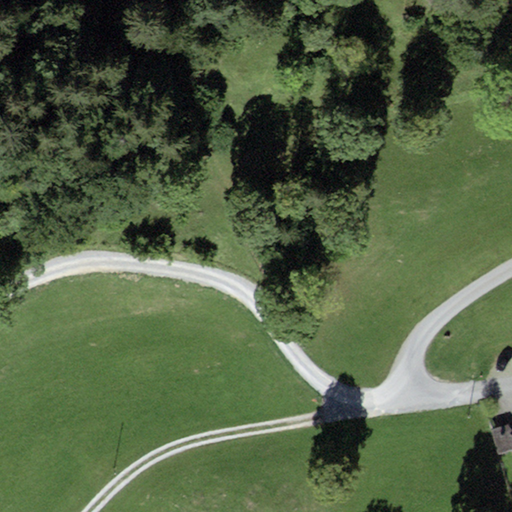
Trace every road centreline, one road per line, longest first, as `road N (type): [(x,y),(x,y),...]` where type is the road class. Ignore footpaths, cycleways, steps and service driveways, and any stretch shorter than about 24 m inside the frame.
road 1 (unclassified): [(408,392),(355,400),(334,391),(250,297),(182,270),(87,261),(0,294)]
road 2 (track): [(355,400),(293,423),(176,446),(126,475),(89,511)]
road 3 (unclassified): [(511,267),(427,326),(412,352),(408,392)]
